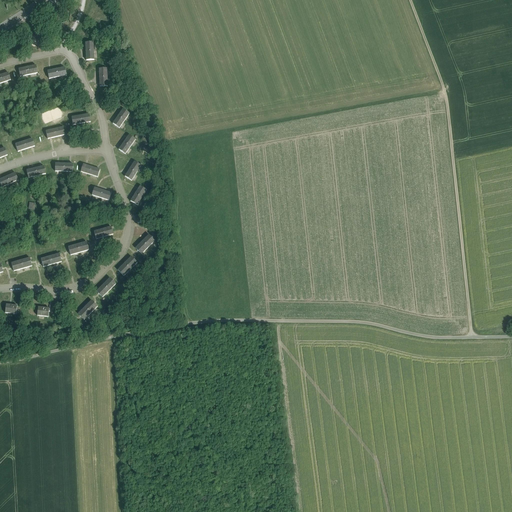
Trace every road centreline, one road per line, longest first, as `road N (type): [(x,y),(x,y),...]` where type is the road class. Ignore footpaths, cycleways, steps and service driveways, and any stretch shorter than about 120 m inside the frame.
road 1 (track): [(511,336),(427,336),(347,321),(189,324),(0,364)]
road 2 (track): [(471,336),(446,93)]
road 3 (residential): [(107,150),(128,216),(120,251),(72,290),(0,289)]
